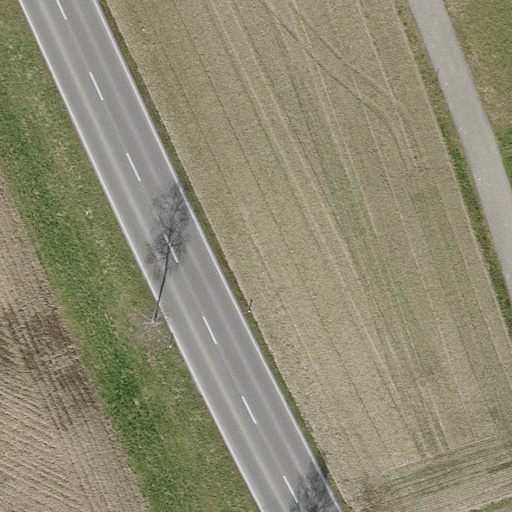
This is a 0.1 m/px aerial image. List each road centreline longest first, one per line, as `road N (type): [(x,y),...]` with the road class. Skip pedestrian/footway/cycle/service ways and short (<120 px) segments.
road 1 (primary): [(62,0),(174,248),(307,511)]
road 2 (track): [(427,0),(511,245)]
